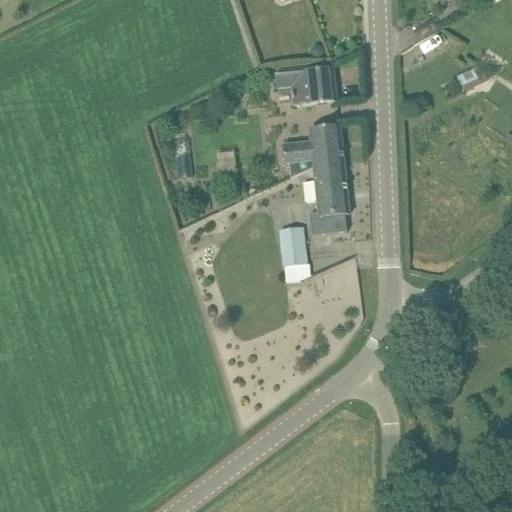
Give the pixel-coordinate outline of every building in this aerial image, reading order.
[(410,49),(421,68),(436,59),(425,40),(410,49)] [(481,66),(457,78),(465,94),(489,82),(481,66)] [(333,70),(275,76),(277,91),(291,89),(293,107),(306,105),(307,107),(337,104),(333,70)] [(314,167),(344,164),(340,128),(310,131),(311,144),(284,147),(285,166),(290,166),(291,180),(314,169),(314,167)] [(219,151),(220,174),(237,173),(237,150),(219,151)] [(349,216),(344,164),(314,167),(314,169),(316,183),(304,185),(306,204),(318,202),(319,214),(310,215),(313,237),(347,234),(345,217),(349,216)] [(303,230),(281,232),(285,268),(307,266),(303,230)]
